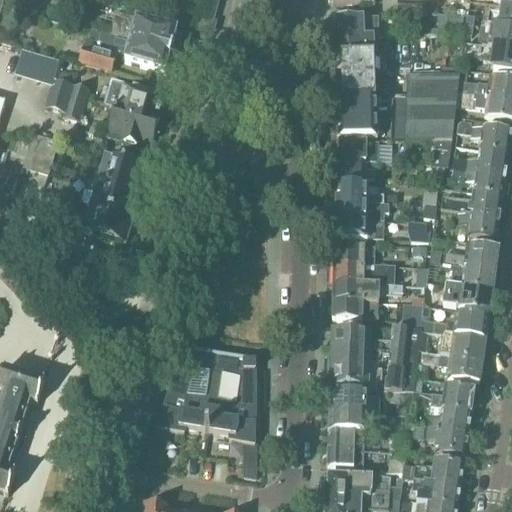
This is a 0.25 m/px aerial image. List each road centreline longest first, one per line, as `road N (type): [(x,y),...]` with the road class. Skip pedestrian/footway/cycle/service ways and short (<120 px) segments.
road 1 (residential): [(290,501),(300,276),(295,88)]
road 2 (tertiary): [(110,476),(222,87)]
road 3 (residential): [(290,501),(110,476)]
